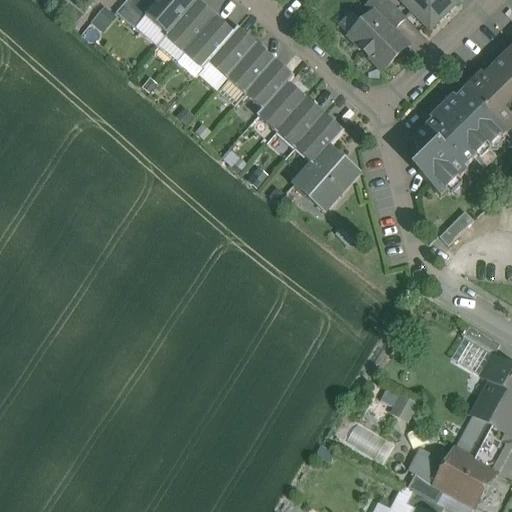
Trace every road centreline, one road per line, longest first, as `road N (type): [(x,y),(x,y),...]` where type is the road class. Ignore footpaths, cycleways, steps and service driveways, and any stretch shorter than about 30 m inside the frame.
road 1 (residential): [(439,283),(423,264),(380,111)]
road 2 (residential): [(380,111),(249,0)]
road 3 (residential): [(380,111),(492,0)]
